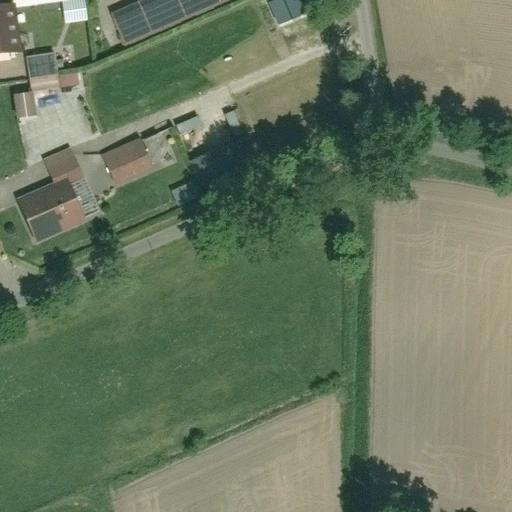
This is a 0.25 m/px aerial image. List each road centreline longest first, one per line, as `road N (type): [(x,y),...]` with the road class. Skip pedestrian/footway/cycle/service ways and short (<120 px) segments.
road 1 (unclassified): [(13,298),(383,140),(511,173)]
road 2 (track): [(362,0),(383,140)]
